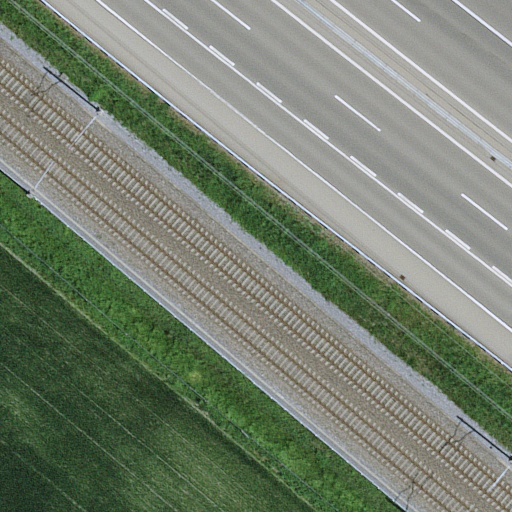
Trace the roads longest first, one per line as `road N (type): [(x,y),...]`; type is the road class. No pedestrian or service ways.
road 1 (motorway): [(178,0),(233,88),(511,310)]
road 2 (motorway): [(220,0),(511,228)]
road 3 (motorway): [(511,86),(399,0)]
